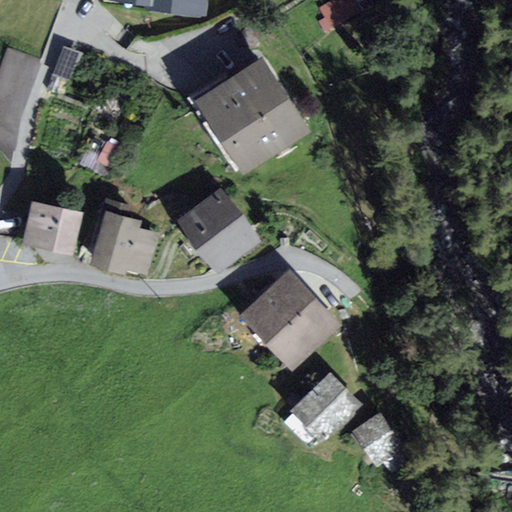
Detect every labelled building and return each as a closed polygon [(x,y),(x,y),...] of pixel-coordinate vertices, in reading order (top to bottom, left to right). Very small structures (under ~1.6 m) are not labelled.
[(208,0),(95,0),(95,1),(207,13),(208,0)] [(322,0),(317,3),(327,24),(361,9),(357,0),(322,0)] [(57,70),(70,74),(77,49),(65,46),(57,70)] [(265,49),(197,94),(246,175),(315,133),(265,49)] [(260,240),(222,186),(177,217),(215,272),(260,240)] [(86,211),(34,199),(24,242),(77,253),(86,211)] [(144,213),(108,206),(97,262),(143,271),(151,228),(142,227),(144,213)] [(343,320),(288,265),(241,311),(295,367),(343,320)] [(364,401),(331,363),(289,398),(322,437),(364,401)] [(407,448),(380,410),(348,433),(376,471),(407,448)]
